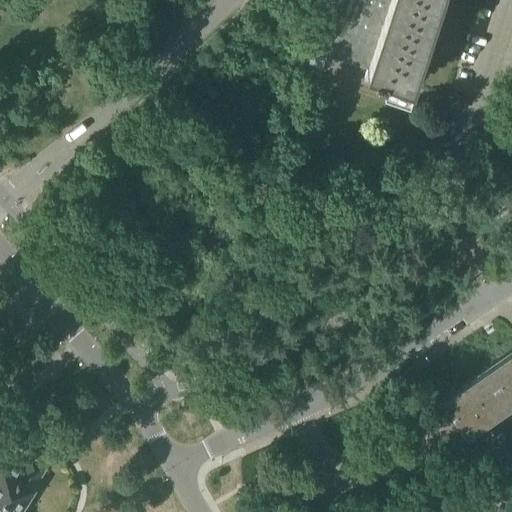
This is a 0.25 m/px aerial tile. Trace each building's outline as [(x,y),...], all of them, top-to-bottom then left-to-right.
[(323,67),(327,54),(368,68),(364,80),(378,85),(381,76),(386,77),(387,74),(413,82),(440,0),(327,0),(311,49),(313,49),(309,62),(323,67)] [(511,356),(446,402),(443,398),(452,392),(452,391),(441,398),(467,435),(468,435),(465,429),(479,420),(481,423),(497,412),(494,409),(508,399),(510,403),(511,402),(509,398),(511,396),(511,356)] [(0,495),(23,510),(28,503),(24,500),(45,468),(30,458),(20,474),(5,465),(3,468),(0,466),(0,495)] [(468,472),(470,462),(461,459),(458,469),(468,472)] [(0,511),(24,511),(23,510),(0,495),(0,511)]
